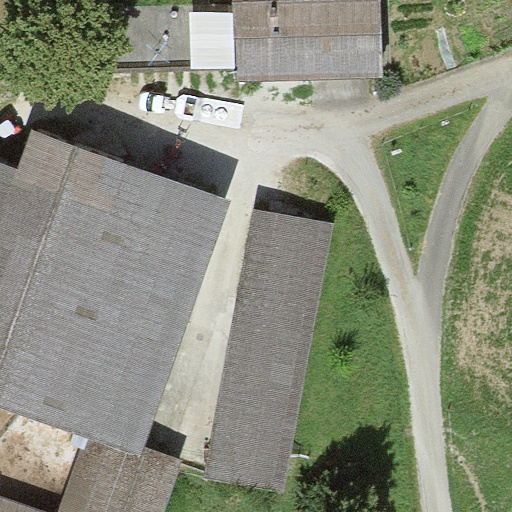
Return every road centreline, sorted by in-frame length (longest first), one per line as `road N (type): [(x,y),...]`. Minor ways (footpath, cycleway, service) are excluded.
road 1 (track): [(438,511),(422,320),(334,126)]
road 2 (track): [(334,126),(88,108),(0,80)]
road 3 (track): [(422,320),(467,162),(511,88)]
road 4 (track): [(511,66),(334,126)]
